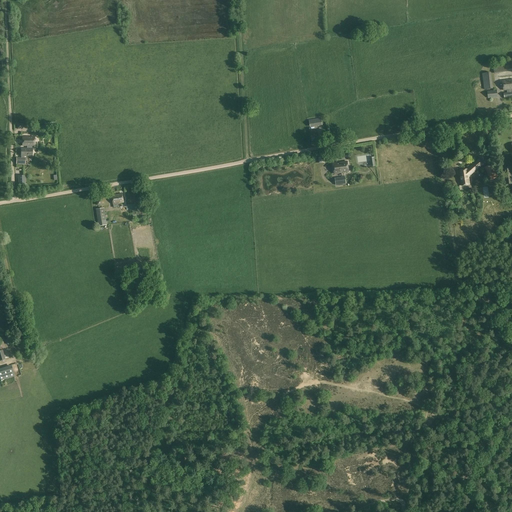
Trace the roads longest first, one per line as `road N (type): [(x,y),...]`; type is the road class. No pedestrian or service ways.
road 1 (unclassified): [(511,116),(0,203)]
road 2 (track): [(403,511),(426,408),(332,382),(297,388)]
road 3 (track): [(14,201),(5,0)]
